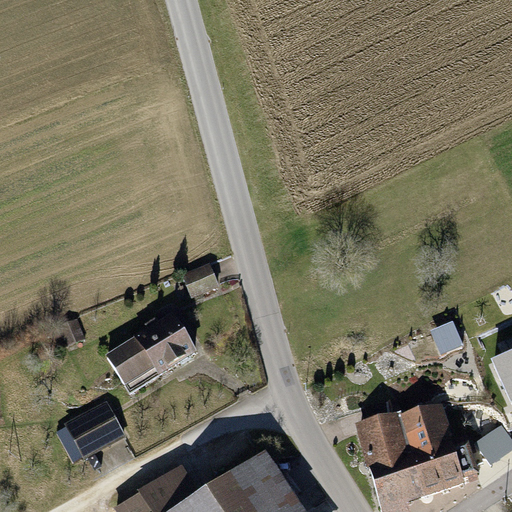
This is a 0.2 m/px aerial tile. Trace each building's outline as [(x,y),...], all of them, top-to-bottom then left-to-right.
[(211,268),(185,279),(194,298),(219,287),(211,268)] [(196,353),(174,318),(160,326),(156,320),(147,326),(150,332),(109,358),(131,393),(196,353)] [(86,338),(78,321),(61,328),(67,341),(74,338),(77,342),(86,338)] [(511,358),(495,366),(511,403),(511,358)] [(406,421),(399,422),(394,403),(369,410),(374,429),(362,433),(383,511),(386,511),(428,498),(406,421)] [(109,407),(69,428),(86,459),(125,437),(109,407)] [(406,421),(428,498),(466,485),(465,482),(479,477),(469,448),(455,452),(441,411),(406,421)] [(296,511),(263,462),(202,503),(186,474),(145,498),(152,511),(296,511)]
